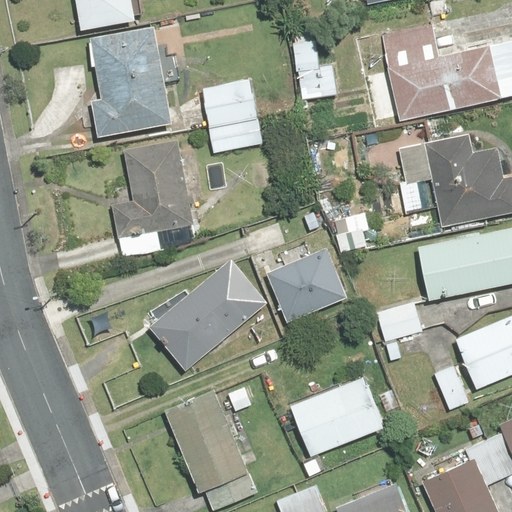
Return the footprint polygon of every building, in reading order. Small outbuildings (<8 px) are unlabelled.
[(142,0),(81,0),(85,27),(145,18),(142,0)] [(436,18),(382,30),(401,117),(509,94),(497,39),(443,51),(436,18)] [(92,94),(97,133),(180,124),(169,23),(94,31),(101,93),(92,94)] [(325,66),(319,30),(296,34),(308,99),(346,93),(341,63),(325,66)] [(256,74),(204,84),(218,152),(269,142),(256,74)] [(441,217),(511,209),(511,165),(510,143),(485,146),(483,130),(402,139),(406,182),(437,178),(441,217)] [(115,199),(126,257),(156,252),(151,230),(205,219),(188,136),(128,148),(137,195),(115,199)] [(297,211),(248,227),(258,257),(307,241),(297,211)] [(370,213),(339,220),(346,253),(377,246),(370,213)] [(511,222),(421,241),(433,299),(511,283),(511,222)] [(331,240),(270,268),(293,317),(353,288),(331,240)] [(238,252),(153,324),(192,370),(277,298),(238,252)] [(420,297),(379,307),(388,341),(429,330),(420,297)] [(511,311),(457,333),(478,387),(511,373),(511,311)] [(462,359),(436,369),(452,409),(478,399),(462,359)] [(370,370),(293,402),(316,456),(393,424),(370,370)] [(221,382),(169,404),(213,510),(265,488),(221,382)] [(511,422),(421,467),(443,511),(507,511),(495,488),(511,479),(511,422)] [(417,511),(403,475),(339,502),(343,511),(417,511)] [(279,499),(284,511),(331,511),(319,482),(279,499)]
